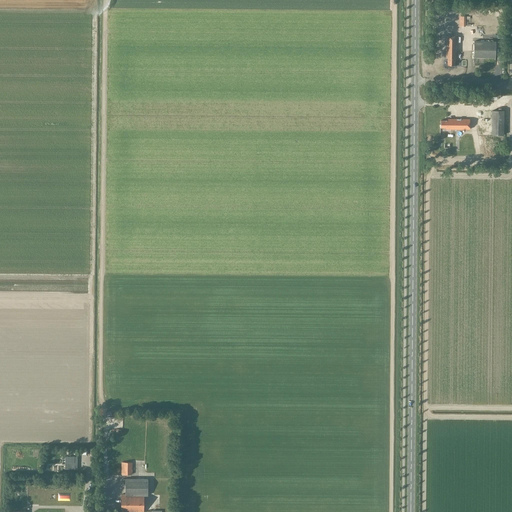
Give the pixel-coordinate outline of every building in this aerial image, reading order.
[(446,36),(446,59),(447,59),(447,65),(452,65),(452,67),(454,67),(454,60),(456,60),(456,36),(446,36)] [(474,41),(474,57),(495,58),(495,41),(474,41)] [(504,135),(504,111),(491,110),(491,135),(504,135)] [(469,129),(470,119),(447,119),(447,120),(440,120),(440,125),(440,127),(445,127),(445,129),(469,129)] [(77,457),(65,456),(65,469),(77,469),(77,457)] [(132,475),(132,462),(121,462),(121,474),(132,475)] [(143,511),(144,495),(147,496),(147,479),(126,479),(126,494),(121,494),(121,511),(143,511)]
